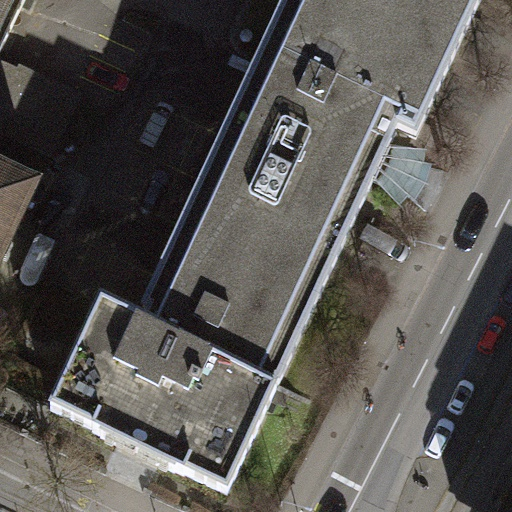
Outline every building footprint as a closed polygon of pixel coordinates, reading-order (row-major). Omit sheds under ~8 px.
[(0,0),(0,54),(25,0),(0,0)] [(482,0),(289,0),(142,315),(148,318),(144,326),(275,388),(277,384),(280,386),(373,185),(389,151),(398,132),(417,140),(482,0)] [(0,133),(49,157),(77,99),(0,63),(0,133)] [(424,153),(389,151),(373,185),(397,210),(406,199),(413,205),(424,187),(429,168),(421,166),(424,153)] [(0,266),(36,190),(0,172),(0,266)] [(144,326),(102,306),(51,411),(93,431),(92,433),(101,437),(101,438),(176,474),(177,473),(186,477),(186,476),(227,495),(278,389),(275,388),(144,326)]
